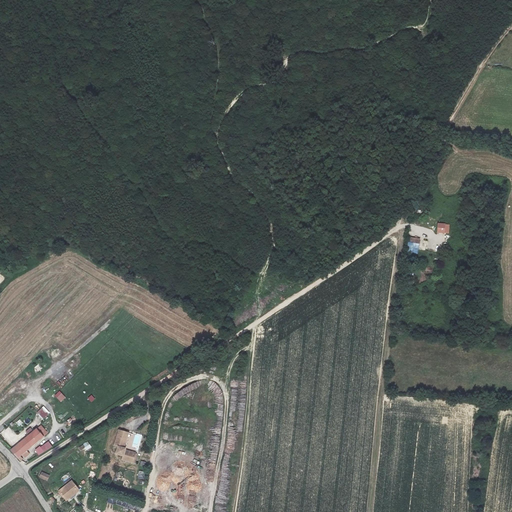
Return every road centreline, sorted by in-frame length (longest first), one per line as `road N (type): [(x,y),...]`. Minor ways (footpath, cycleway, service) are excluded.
road 1 (track): [(269,314),(262,274),(273,249),(271,221),(251,190),(232,181),(216,140),(231,103),(248,87),(271,83),(296,52),(361,50),(417,24),(431,0)]
road 2 (track): [(401,228),(21,470)]
road 3 (track): [(210,511),(227,382),(213,372),(176,388),(161,406),(146,511)]
road 4 (track): [(381,395),(401,228)]
road 5 (track): [(439,134),(511,27)]
